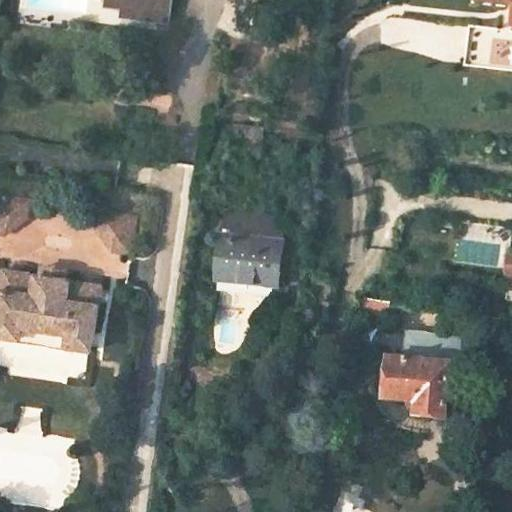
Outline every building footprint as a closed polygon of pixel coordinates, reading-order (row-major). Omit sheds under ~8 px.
[(122,18),(169,23),(172,0),(106,0),(105,8),(123,10),(122,18)] [(507,6),(504,29),(472,24),(467,64),(486,64),(511,67),(511,0),(475,0),(475,2),(507,6)] [(0,199),(0,233),(19,225),(22,203),(0,199)] [(218,236),(279,243),(282,219),(221,212),(218,236)] [(114,255),(130,257),(136,224),(102,217),(98,239),(114,255)] [(212,279),(274,286),(279,243),(218,236),(212,279)] [(64,349),(87,353),(98,289),(0,272),(0,338),(12,340),(14,328),(66,336),(64,349)] [(306,308),(322,310),(325,277),(309,276),(306,308)] [(66,336),(14,328),(12,340),(11,346),(63,354),(64,349),(66,336)] [(405,356),(449,361),(450,358),(455,359),(457,340),(407,335),(405,356)] [(411,413),(443,416),(449,361),(405,356),(387,354),(382,396),(413,399),(411,413)]
